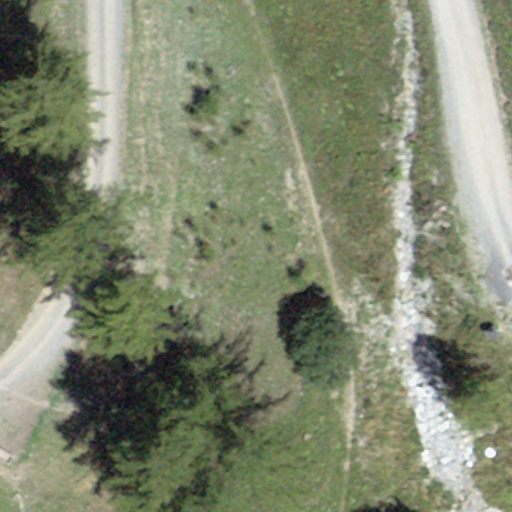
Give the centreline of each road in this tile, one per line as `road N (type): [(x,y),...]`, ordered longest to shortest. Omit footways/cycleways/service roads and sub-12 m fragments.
road 1 (track): [(0,372),(46,311),(84,188),(95,0)]
road 2 (track): [(443,0),(478,175),(511,271)]
